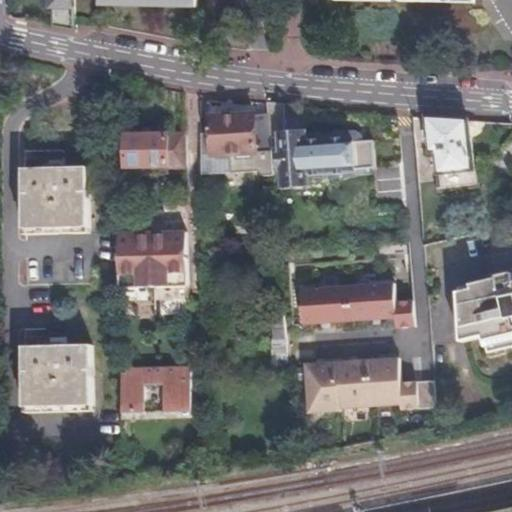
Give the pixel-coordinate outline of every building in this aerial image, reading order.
[(74,29),(74,18),(73,0),(51,0),(52,25),(74,29)] [(114,101),(114,88),(96,84),(97,100),(114,101)] [(288,136),(285,104),(267,102),(268,113),(272,176),(272,185),(286,183),(287,205),(312,204),(310,179),(314,179),(314,181),(327,181),(327,178),(331,177),(331,174),(357,172),(357,168),(378,167),(376,142),(367,143),(361,136),(355,132),(288,136)] [(272,176),(268,113),(213,117),(213,132),(203,132),(203,174),(255,171),(265,177),(272,176)] [(474,166),(469,118),(428,115),(431,151),(435,152),(437,174),(434,175),(435,188),(480,184),(478,166),(474,166)] [(185,167),(185,131),(127,131),(128,167),(185,167)] [(22,228),(87,227),(87,166),(66,166),(65,160),(49,160),(49,166),(21,167),(22,228)] [(187,235),(117,237),(118,291),(187,289),(187,235)] [(511,272),(509,273),(494,277),(495,280),(457,288),(460,342),(482,337),(485,353),(511,346),(511,272)] [(302,320),(394,313),(392,279),(299,285),(302,320)] [(282,338),(279,296),(271,297),(273,338),(282,338)] [(65,346),(65,339),(49,338),(49,347),(23,346),(24,405),(89,405),(89,346),(65,346)] [(432,404),(430,377),(397,379),(396,355),(303,358),(305,410),(337,407),(337,405),(398,401),(398,406),(432,404)] [(188,363),(119,365),(120,411),(189,409),(188,363)]
